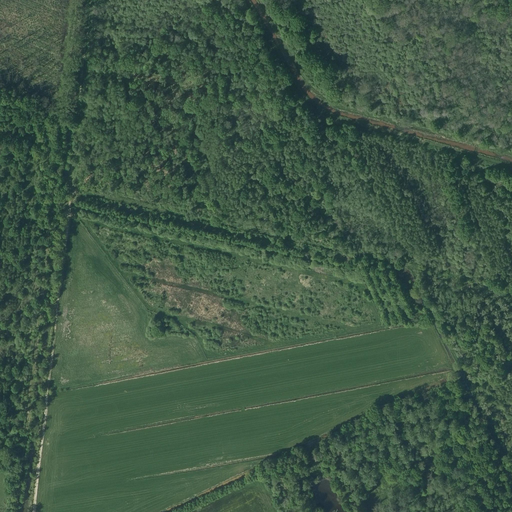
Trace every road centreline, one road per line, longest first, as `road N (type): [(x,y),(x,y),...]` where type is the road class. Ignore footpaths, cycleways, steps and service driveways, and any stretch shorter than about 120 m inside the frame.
road 1 (track): [(76,0),(15,511)]
road 2 (track): [(33,511),(91,0)]
road 3 (track): [(511,166),(321,111),(291,82),(245,0)]
road 4 (track): [(260,0),(328,102),(511,153)]
road 5 (track): [(307,241),(69,189)]
